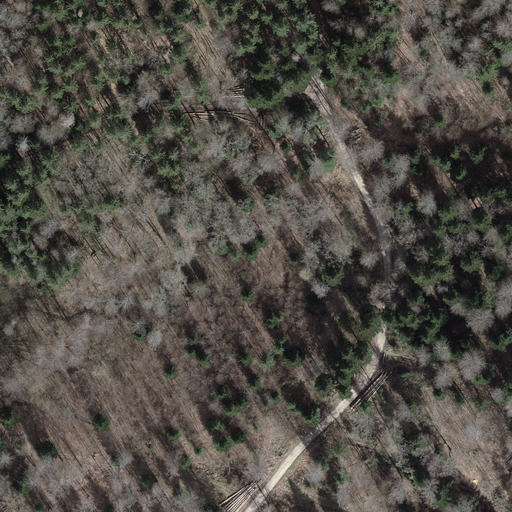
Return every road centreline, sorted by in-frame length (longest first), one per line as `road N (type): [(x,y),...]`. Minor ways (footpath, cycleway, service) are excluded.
road 1 (track): [(250,511),(360,374),(386,292),(363,179),(321,94)]
road 2 (track): [(321,94),(130,129),(0,170)]
